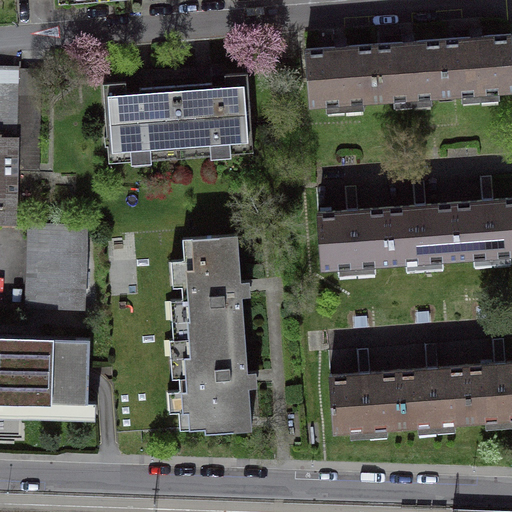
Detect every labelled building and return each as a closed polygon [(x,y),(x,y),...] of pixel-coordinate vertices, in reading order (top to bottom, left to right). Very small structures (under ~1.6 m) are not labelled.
[(476,36),(442,39),(446,96),(511,90),(511,51),(511,34),(476,36)] [(408,41),(375,44),(379,101),(446,96),(442,39),(408,41)] [(340,46),(306,49),(310,106),(379,101),(375,44),(340,46)] [(0,67),(0,222),(16,223),(20,68),(0,67)] [(176,85),(180,145),(229,141),(230,152),(253,151),(247,72),(225,73),(225,85),(213,86),(212,82),(209,82),(176,85)] [(108,145),(109,161),(132,160),(131,148),(180,145),(176,85),(143,87),(139,87),(140,91),(127,92),(126,81),(103,82),(107,134),(104,135),(105,145),(108,145)] [(511,254),(511,197),(454,201),(458,258),(511,254)] [(458,258),(454,201),(386,206),(390,263),(458,258)] [(390,263),(386,206),(318,211),(322,268),(390,263)] [(29,302),(76,303),(78,224),(31,223),(30,262),(29,302)] [(180,337),(245,333),(241,283),(237,233),(182,237),(184,258),(182,258),(184,284),(182,284),(182,297),(181,297),(184,335),(180,336),(180,337)] [(245,333),(180,337),(182,354),(180,354),(181,375),(179,375),(180,388),(179,388),(180,409),(179,409),(180,427),(205,426),(205,430),(252,427),(248,380),(245,333)] [(90,337),(0,334),(0,399),(88,402),(90,337)] [(511,360),(466,364),(470,421),(511,417),(511,360)] [(466,364),(398,369),(402,426),(470,421),(466,364)] [(398,369),(330,374),(334,431),(402,426),(398,369)]
